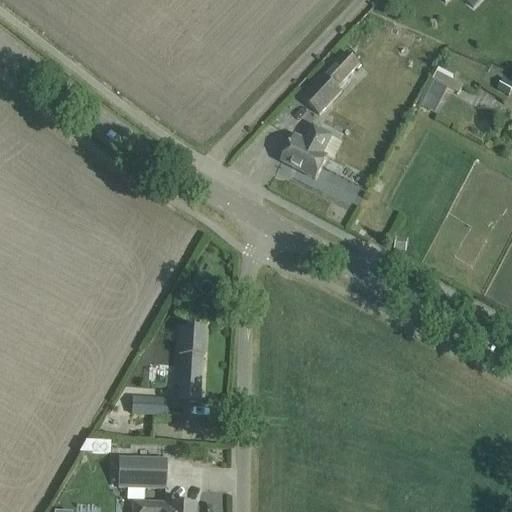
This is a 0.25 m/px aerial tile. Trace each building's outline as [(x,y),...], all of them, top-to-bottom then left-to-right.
[(360,65),(348,54),(303,101),(319,116),(341,93),(337,89),(360,65)] [(511,84),(503,80),(497,90),(509,96),(511,89),(511,84)] [(323,156),(333,137),(313,127),(306,142),(295,136),(282,162),(316,180),(328,158),(323,156)] [(397,236),(395,249),(403,250),(405,238),(397,236)] [(180,330),(179,350),(178,357),(180,357),(177,403),(199,404),(201,361),(203,361),(205,331),(180,330)] [(166,401),(132,399),(131,415),(165,417),(166,401)] [(108,488),(165,489),(166,461),(109,460),(108,488)]
